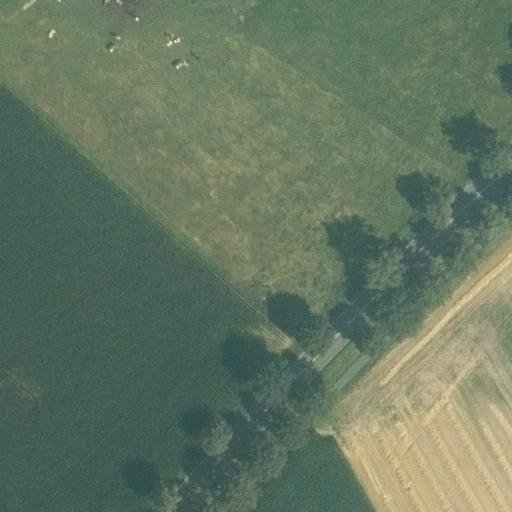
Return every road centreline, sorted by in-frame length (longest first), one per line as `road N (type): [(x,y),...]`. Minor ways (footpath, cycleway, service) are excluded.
road 1 (secondary): [(428,247),(176,511)]
road 2 (secondary): [(511,158),(428,247)]
